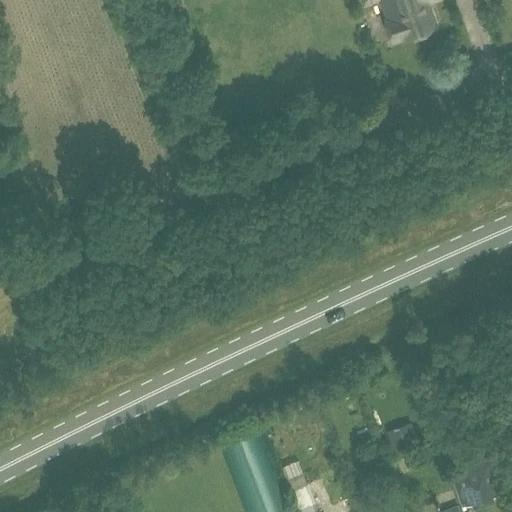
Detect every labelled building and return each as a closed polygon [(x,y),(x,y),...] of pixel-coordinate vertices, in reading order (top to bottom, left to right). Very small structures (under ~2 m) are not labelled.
[(363,0),(364,2),(370,0),(388,0),(393,15),(384,18),(392,40),(401,37),(401,38),(435,26),(426,0),(363,0)] [(388,435),(395,454),(419,444),(412,425),(388,435)] [(255,511),(284,501),(257,429),(219,443),(245,511),(255,511)] [(455,447),(465,443),(462,436),(453,439),(455,447)] [(490,455),(449,470),(462,506),(503,492),(490,455)] [(379,493),(385,508),(405,500),(400,486),(379,493)]
